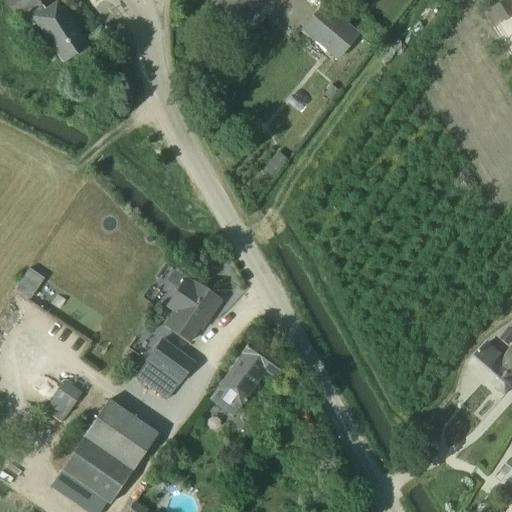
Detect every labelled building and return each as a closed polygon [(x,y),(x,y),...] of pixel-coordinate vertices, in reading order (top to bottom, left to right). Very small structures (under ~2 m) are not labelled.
[(26,31),(37,24),(63,64),(88,47),(62,8),(61,9),(56,3),(44,10),(42,6),(42,7),(37,0),(3,0),(16,19),(17,18),(26,31)] [(218,0),(214,6),(237,26),(259,0),(218,0)] [(336,17),(337,16),(323,4),(301,31),(337,62),(360,35),(356,32),(355,32),(336,17)] [(272,180),(287,160),(277,152),(262,172),(272,180)] [(173,312),(164,326),(184,339),(189,343),(205,319),(208,321),(221,302),(193,283),(175,271),(166,283),(178,290),(166,307),(173,312)] [(89,331),(98,317),(67,297),(58,310),(89,331)] [(502,336),(511,344),(511,341),(511,328),(510,327),(502,336)] [(241,356),(217,390),(208,400),(232,418),(240,406),(264,373),(275,380),(285,366),(250,341),(240,355),(241,356)] [(161,342),(135,378),(167,401),(192,365),(161,342)] [(486,344),(470,364),(505,394),(511,386),(511,347),(502,358),(486,344)] [(64,381),(44,413),(61,424),(82,394),(64,381)] [(157,435),(108,401),(90,427),(83,422),(76,432),(83,437),(60,471),(109,505),(157,435)] [(283,424),(270,446),(286,457),(301,436),(283,424)]
